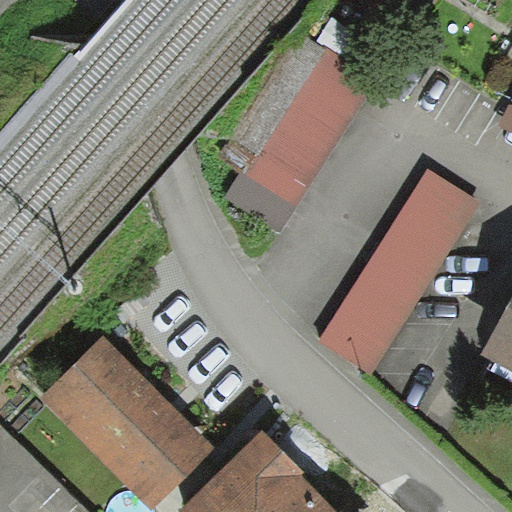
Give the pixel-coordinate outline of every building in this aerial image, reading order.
[(376,79),(321,45),(229,195),(284,229),(376,79)] [(511,100),(498,126),(511,133),(511,100)] [(476,202),(424,170),(322,331),(373,364),(476,202)] [(511,305),(488,352),(502,360),(496,371),(511,379),(511,305)] [(93,340),(33,403),(143,509),(203,446),(93,340)] [(330,511),(252,439),(183,511),(330,511)]
